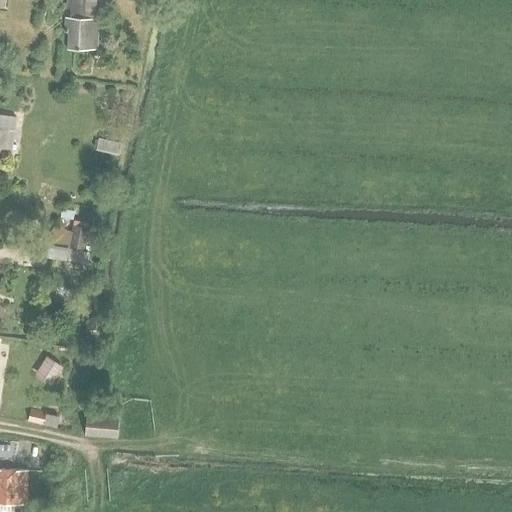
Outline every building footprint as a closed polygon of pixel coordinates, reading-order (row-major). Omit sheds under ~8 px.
[(101,48),(103,16),(67,15),(67,30),(72,30),(71,47),(101,48)] [(89,249),(92,225),(55,219),(52,243),(89,249)] [(58,384),(69,366),(50,354),(39,371),(58,384)] [(87,422),(86,437),(117,439),(118,424),(87,422)] [(31,467),(0,466),(0,500),(30,502),(31,467)] [(0,501),(0,509),(27,511),(28,504),(0,501)]
